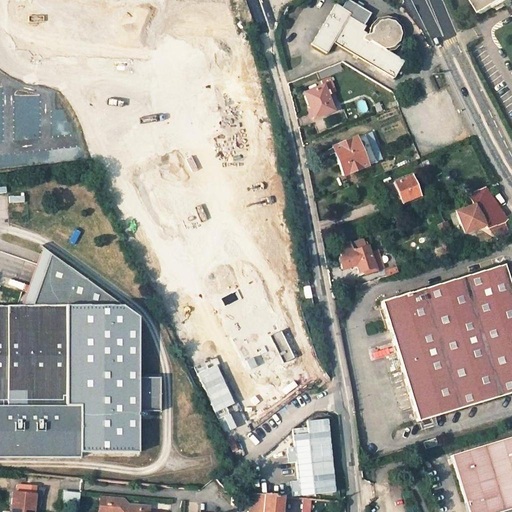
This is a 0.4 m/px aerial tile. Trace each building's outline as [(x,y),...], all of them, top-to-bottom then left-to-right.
[(372,12),(351,0),(346,0),(343,6),(352,11),(350,15),(365,24),(372,12)] [(511,0),(474,0),(483,14),(495,6),(497,9),(508,3),(511,0)] [(343,6),(337,2),(312,43),(327,53),(334,42),(393,78),(404,60),(385,50),(394,48),(400,42),(402,34),(400,26),(387,18),(378,20),(372,26),(370,34),(363,30),(366,25),(365,24),(350,15),(352,11),(343,6)] [(210,41),(218,21),(186,8),(177,29),(210,41)] [(326,83),(331,95),(337,92),(332,80),(326,83)] [(333,109),(323,84),(306,91),(311,104),(309,105),(314,118),(333,109)] [(379,102),(374,104),(377,112),(382,109),(379,102)] [(375,161),(387,157),(374,127),(363,132),(364,134),(375,161)] [(264,162),(259,131),(233,135),(238,166),(264,162)] [(354,137),(331,147),(343,176),(367,166),(367,165),(375,161),(364,134),(355,138),(354,137)] [(421,196),(412,175),(393,182),(396,189),(393,190),(398,202),(401,201),(401,203),(421,196)] [(485,186),(466,194),(473,205),(456,211),(464,232),(479,226),(479,224),(483,222),(484,224),(487,228),(504,222),(508,219),(502,211),(485,186)] [(356,264),(351,251),(349,244),(339,247),(342,257),(339,258),(342,269),(356,264)] [(364,273),(376,269),(368,245),(366,246),(353,251),(351,251),(356,264),(358,272),(363,270),(364,273)] [(138,411),(160,411),(159,377),(137,377),(137,316),(124,307),(41,247),(20,306),(0,305),(0,457),(80,457),(80,452),(138,452),(138,411)] [(511,295),(502,264),(380,301),(417,421),(511,392),(511,295)] [(355,286),(353,281),(341,280),(344,289),(355,286)] [(243,298),(237,289),(222,296),(226,307),(243,298)] [(181,321),(177,331),(197,340),(202,330),(181,321)] [(294,356),(281,330),(272,335),(283,362),(294,356)] [(212,332),(209,343),(225,347),(228,337),(212,332)] [(258,365),(253,356),(244,361),(249,370),(258,365)] [(206,362),(195,367),(219,421),(225,419),(230,431),(246,424),(229,385),(227,385),(218,365),(209,369),(206,362)] [(276,414),(254,428),(262,442),(285,428),(276,414)] [(293,498),(337,495),(332,420),(307,422),(308,429),(295,430),(296,448),(289,449),(290,464),(300,463),(301,482),(292,482),(293,498)] [(511,436),(451,455),(467,511),(495,511),(511,507),(511,436)] [(434,438),(423,442),(425,448),(436,445),(434,438)] [(42,488),(18,486),(17,494),(12,493),(10,511),(32,511),(34,496),(42,497),(42,488)] [(63,505),(79,506),(79,493),(63,492),(63,505)] [(250,493),(248,511),(279,511),(282,496),(250,493)] [(106,511),(108,497),(100,496),(98,511),(106,511)] [(144,511),(145,511),(148,509),(145,506),(127,504),(122,498),(108,497),(106,511),(144,511)]
